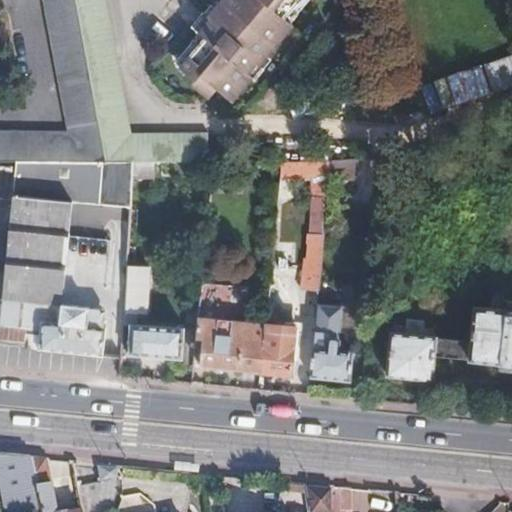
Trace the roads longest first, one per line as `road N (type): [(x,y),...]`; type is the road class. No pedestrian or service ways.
road 1 (primary): [(511,439),(0,390)]
road 2 (primary): [(73,430),(451,467)]
